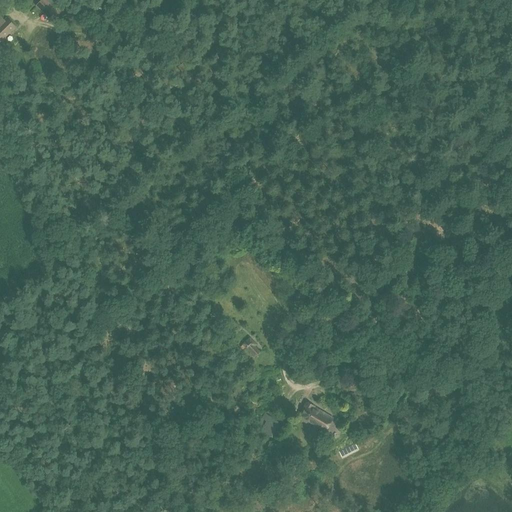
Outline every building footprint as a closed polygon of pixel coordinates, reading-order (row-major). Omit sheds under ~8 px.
[(40,0),(35,5),(50,21),(58,13),(45,0),(40,0)] [(0,41),(15,27),(7,18),(4,21),(0,16),(0,41)] [(511,306),(501,309),(506,328),(511,326),(511,319),(511,316),(511,315),(511,306)] [(246,347),(254,357),(260,352),(254,345),(256,344),(250,338),(240,346),(243,349),(246,347)] [(308,420),(325,431),(332,418),(307,403),(298,417),(307,422),(308,420)] [(260,429),(276,439),(285,427),(265,413),(261,418),(266,421),(260,429)] [(174,422),(180,431),(187,426),(180,418),(174,422)]
